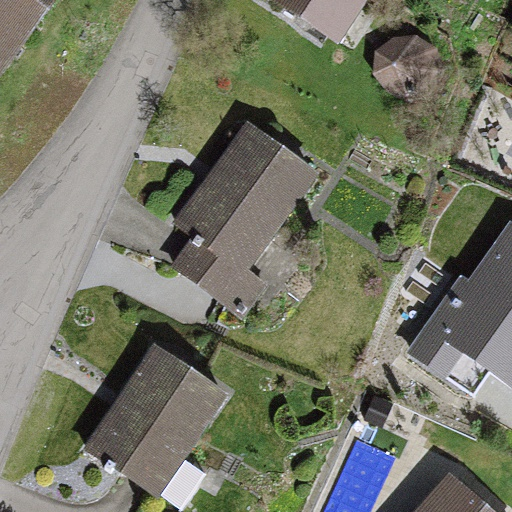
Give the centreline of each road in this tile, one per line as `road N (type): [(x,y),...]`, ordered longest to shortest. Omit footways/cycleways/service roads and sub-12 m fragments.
road 1 (residential): [(0,395),(81,169)]
road 2 (residential): [(81,169),(168,0)]
